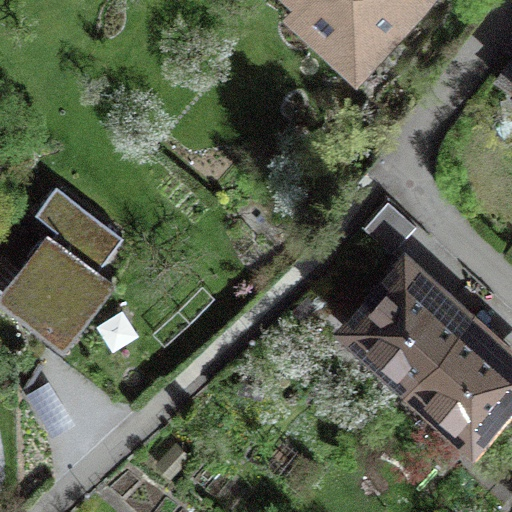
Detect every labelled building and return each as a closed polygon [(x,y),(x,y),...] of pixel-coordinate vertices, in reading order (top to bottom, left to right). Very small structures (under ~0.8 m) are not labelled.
[(321,0),(341,17),(323,35),(357,65),(417,0),(321,0)] [(511,86),(497,103),(511,117),(511,86)] [(367,224),(395,248),(417,224),(389,199),(367,224)] [(113,278),(42,224),(12,264),(58,296),(36,325),(62,345),(113,278)] [(0,278),(12,264),(0,254),(0,278)] [(348,325),(411,378),(465,316),(403,262),(348,325)] [(511,387),(511,356),(465,316),(411,378),(473,432),(511,387)]
